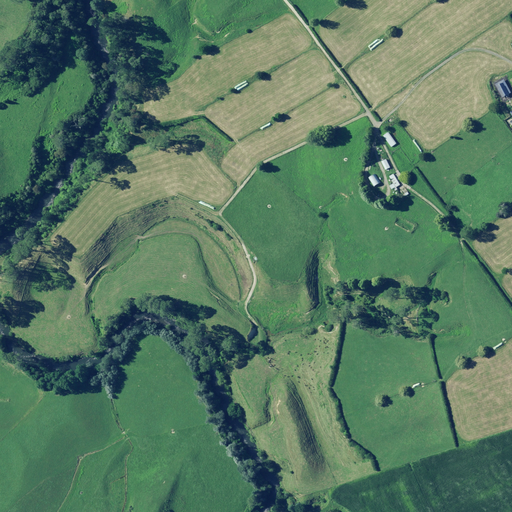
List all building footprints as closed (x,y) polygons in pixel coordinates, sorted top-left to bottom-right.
[(503,98),(506,96),(507,98),(510,96),(510,95),(511,93),(511,92),(508,84),(505,79),(496,84),(503,98)] [(396,144),(389,133),(384,136),(392,147),(396,144)] [(391,168),(387,159),(382,162),(386,170),(391,168)] [(381,183),(376,174),(370,178),(375,187),(381,183)] [(401,185),(394,174),(390,177),(394,184),(391,186),(393,189),(395,188),(396,191),(398,189),(397,187),(401,185)]
